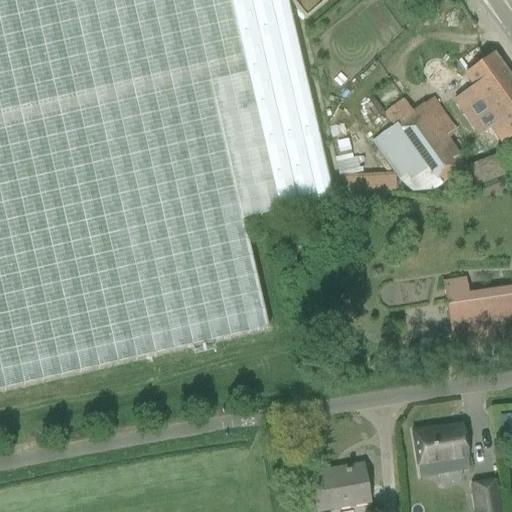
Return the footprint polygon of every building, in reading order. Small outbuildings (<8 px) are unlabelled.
[(0,0),(0,391),(267,331),(242,221),(331,200),(292,26),(287,9),(285,0),(0,0)] [(473,86),(454,100),(479,136),(489,128),(501,145),(511,137),(511,82),(492,54),(464,74),(473,86)] [(392,127),(371,142),(373,144),(403,185),(408,181),(421,197),(428,192),(429,194),(463,168),(456,158),(443,141),(457,131),(432,98),(412,113),(402,100),(383,115),(392,127)] [(502,154),(468,167),(476,187),(510,174),(502,154)] [(455,359),(511,349),(511,287),(466,295),(463,280),(443,283),(455,359)] [(511,415),(498,417),(500,438),(501,441),(511,440),(511,415)] [(466,459),(461,426),(433,431),(432,430),(412,433),(419,478),(450,473),(448,462),(466,459)] [(331,471),(310,475),(316,511),(318,511),(368,503),(362,470),(332,475),(331,471)] [(498,511),(494,482),(471,486),(475,511),(498,511)]
